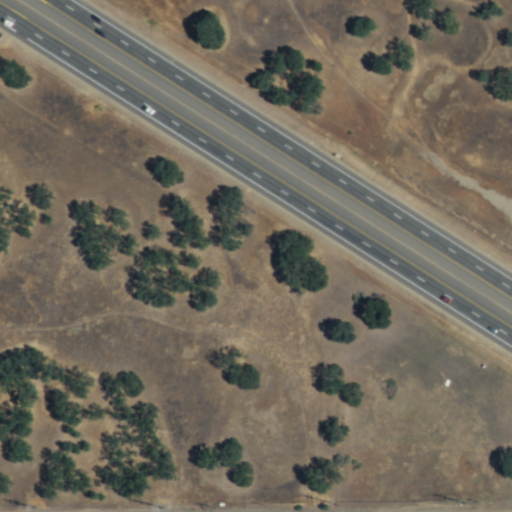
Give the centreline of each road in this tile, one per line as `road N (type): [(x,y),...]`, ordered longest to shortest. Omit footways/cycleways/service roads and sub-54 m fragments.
road 1 (motorway): [(0,8),(511,334)]
road 2 (motorway): [(511,287),(60,0)]
